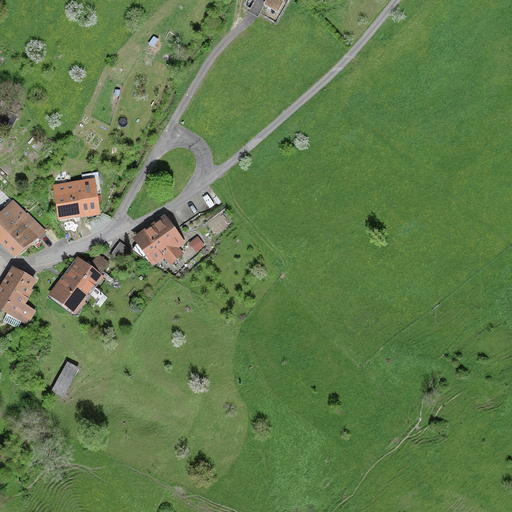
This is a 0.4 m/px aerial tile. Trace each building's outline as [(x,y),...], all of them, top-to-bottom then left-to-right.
[(284,2),(281,0),(269,0),(266,6),(277,13),(284,2)] [(15,118),(6,113),(0,126),(9,131),(15,118)] [(68,186),(54,188),(58,218),(79,215),(78,214),(97,211),(96,202),(100,202),(99,196),(95,197),(93,181),(67,185),(68,186)] [(24,216),(12,203),(0,214),(0,241),(14,256),(31,243),(26,239),(32,234),(37,239),(44,233),(26,214),(24,216)] [(174,242),(179,239),(165,219),(135,240),(154,264),(163,256),(170,263),(179,255),(173,248),(177,245),(174,242)] [(131,251),(123,245),(114,257),(123,263),(131,251)] [(88,269),(78,262),(52,296),(73,312),(100,278),(98,277),(107,265),(97,257),(88,269)] [(0,289),(0,310),(6,313),(21,321),(22,322),(29,309),(18,303),(20,298),(23,299),(33,280),(13,270),(0,289)] [(6,313),(2,321),(17,329),(21,321),(6,313)] [(77,370),(67,364),(52,391),(62,396),(77,370)]
